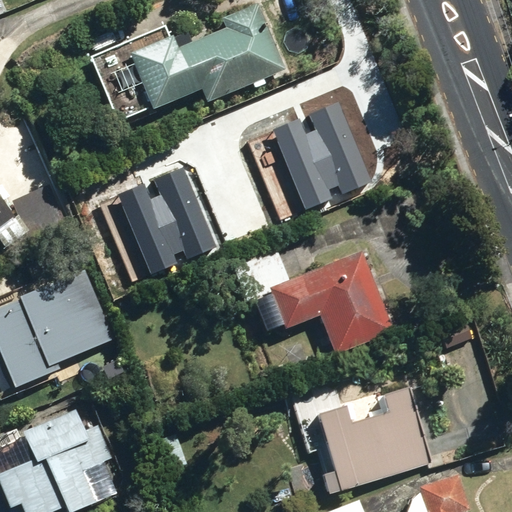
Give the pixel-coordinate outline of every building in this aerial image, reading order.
[(125,60),(147,114),(198,94),(203,107),(253,87),(255,93),(265,89),(262,84),(283,75),(257,8),(220,23),(224,34),(187,49),(183,39),(169,45),(169,42),(125,60)] [(242,178),(265,232),(290,222),(291,226),(303,221),(301,217),(317,210),(303,177),(308,175),(302,162),(326,152),(313,122),(254,147),(264,169),(242,178)] [(0,229),(12,220),(12,219),(0,203),(0,229)] [(0,248),(3,252),(28,234),(15,216),(12,219),(12,220),(0,229),(0,248)] [(317,321),(333,361),(394,336),(359,256),(289,285),(273,247),(228,265),(246,309),(268,300),(282,334),(317,321)] [(0,307),(0,372),(7,390),(53,373),(50,366),(112,342),(86,275),(0,307)] [(180,354),(146,363),(158,405),(192,395),(180,354)] [(320,384),(326,402),(338,397),(332,380),(320,384)] [(296,393),(303,409),(320,402),(314,386),(296,393)] [(344,411),(312,421),(331,479),(324,482),(328,495),(336,493),(337,497),(430,467),(406,390),(380,399),(386,415),(349,427),(344,411)] [(83,511),(92,509),(79,477),(109,464),(95,431),(84,436),(76,416),(20,439),(31,465),(0,478),(0,502),(4,511),(83,511)] [(160,442),(171,473),(184,468),(174,437),(160,442)] [(468,511),(457,478),(418,491),(424,511),(468,511)]
